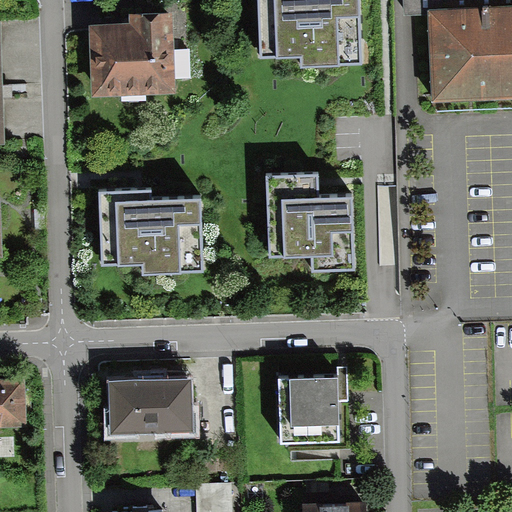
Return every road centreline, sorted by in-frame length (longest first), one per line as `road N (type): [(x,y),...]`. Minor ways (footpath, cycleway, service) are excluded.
road 1 (residential): [(63,341),(392,330),(397,511)]
road 2 (residential): [(51,0),(63,341)]
road 3 (residential): [(63,341),(69,511)]
